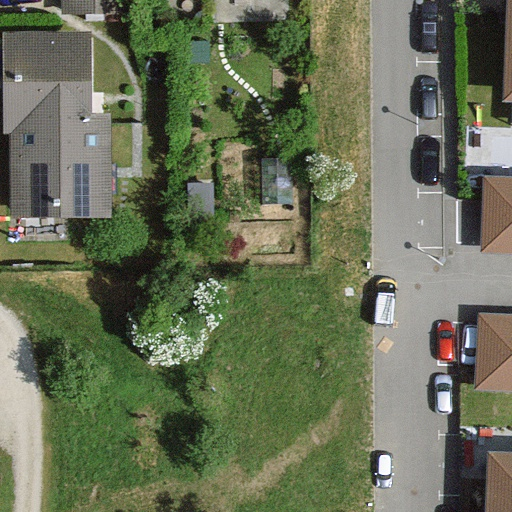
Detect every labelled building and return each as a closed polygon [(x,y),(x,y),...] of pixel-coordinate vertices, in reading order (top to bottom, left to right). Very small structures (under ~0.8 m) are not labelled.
[(67,0),(68,9),(126,9),(125,0),(67,0)] [(28,126),(91,124),(92,95),(91,43),(20,43),(20,126),(28,126)] [(110,124),(91,124),(28,126),(27,211),(110,211),(110,172),(110,124)] [(267,160),(267,206),(298,206),(298,160),(267,160)] [(493,241),(511,241),(511,183),(495,183),(493,241)] [(488,379),(511,380),(511,322),(490,321),(488,379)] [(511,511),(511,459),(499,459),(496,511),(511,511)]
